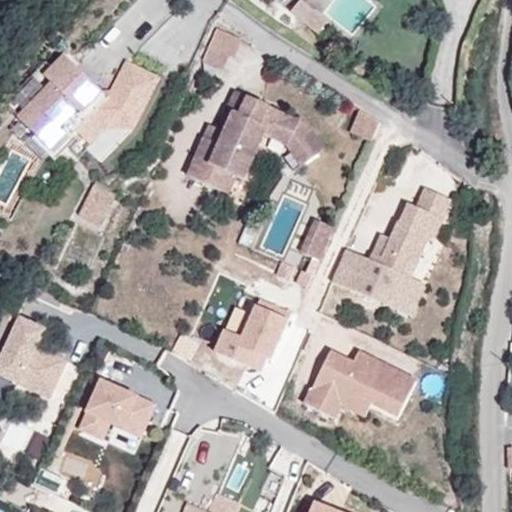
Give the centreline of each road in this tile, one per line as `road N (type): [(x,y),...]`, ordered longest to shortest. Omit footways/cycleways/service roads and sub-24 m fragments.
road 1 (residential): [(509,184),(483,423),(496,511)]
road 2 (residential): [(509,184),(238,16)]
road 3 (residential): [(511,20),(509,184)]
